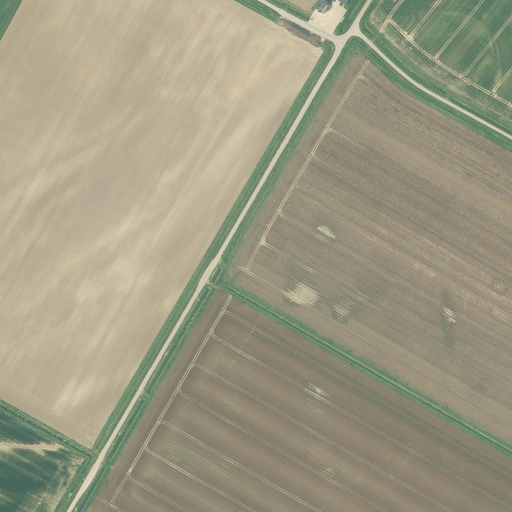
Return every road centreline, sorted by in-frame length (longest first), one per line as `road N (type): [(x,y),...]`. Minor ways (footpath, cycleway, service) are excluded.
road 1 (unclassified): [(68,511),(340,44)]
road 2 (unclassified): [(511,140),(413,84),(354,28)]
